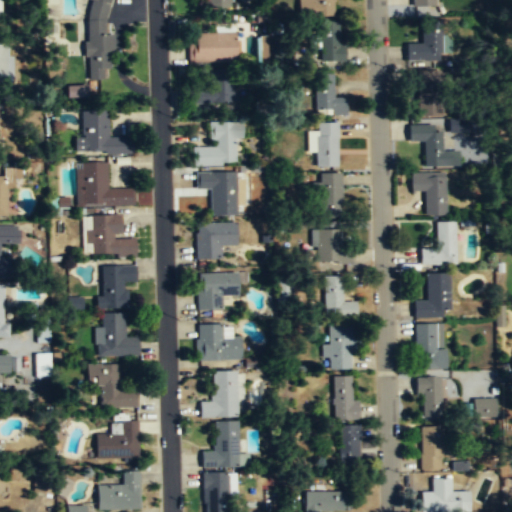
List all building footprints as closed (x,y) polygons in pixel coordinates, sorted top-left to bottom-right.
[(86,0),(87,80),(103,80),(103,70),(112,70),(112,35),(107,35),(107,0),(86,0)] [(333,0),(298,0),(298,15),(333,14),(333,0)] [(335,26),(319,26),(318,64),(343,65),(344,43),(334,43),(335,26)] [(440,62),(440,54),(447,54),(447,29),(420,30),(421,44),(405,44),(405,62),(440,62)] [(188,34),(188,63),(234,63),(234,34),(188,34)] [(0,84),(8,84),(8,44),(0,44),(0,84)] [(230,103),(230,72),(206,72),(206,85),(191,85),(191,103),(230,103)] [(445,74),(415,74),(415,116),(445,116),(445,74)] [(345,98),(332,98),(332,75),(313,75),(313,114),(345,114),(345,98)] [(65,85),(66,98),(87,97),(87,84),(65,85)] [(106,138),(107,111),(77,111),(77,154),(130,155),(130,138),(106,138)] [(449,132),(484,131),(484,117),(448,117),(449,132)] [(192,166),(234,165),(233,139),(241,139),(240,123),(209,124),(210,146),(191,147),(192,166)] [(337,167),(337,123),(313,123),(313,167),(337,167)] [(458,166),(458,151),(440,151),(439,125),(407,125),(408,143),(421,143),(422,167),(458,166)] [(74,163),(74,206),(134,206),(134,188),(106,188),(106,163),(74,163)] [(0,167),(1,215),(6,215),(5,188),(13,188),(13,179),(21,178),(21,167),(0,167)] [(209,216),(235,216),(235,172),(194,172),(194,190),(209,190),(209,216)] [(444,172),(409,172),(409,193),(422,193),(422,214),(444,214),(444,172)] [(318,173),(318,219),(341,219),(340,173),(318,173)] [(118,215),(83,215),(83,255),(134,255),(134,238),(118,238),(118,215)] [(419,265),(454,265),(454,221),(433,221),(433,248),(419,248),(419,265)] [(219,260),(219,246),(234,246),(234,224),(194,224),(194,260),(219,260)] [(0,247),(16,247),(16,227),(0,227),(0,247)] [(315,264),(348,264),(348,248),(341,248),(341,229),(315,229),(315,264)] [(0,267),(0,278),(8,278),(8,257),(0,256),(0,267)] [(99,265),(98,296),(94,296),(94,308),(125,308),(125,283),(133,283),(133,266),(99,265)] [(448,273),(423,273),(423,301),(412,301),(413,318),(448,318),(448,273)] [(221,310),(221,297),(236,297),(236,274),(195,274),(195,310),(221,310)] [(278,305),(293,302),(288,280),(273,283),(278,305)] [(321,317),(354,317),(354,301),(342,301),(342,280),(321,280),(321,317)] [(67,297),(68,310),(82,310),(82,296),(67,297)] [(136,357),(137,337),(123,336),(123,313),(100,313),(100,329),(93,329),(93,356),(136,357)] [(239,360),(238,336),(230,336),(229,325),(195,325),(195,361),(239,360)] [(443,369),(443,325),(414,325),(414,369),(443,369)] [(326,369),(351,370),(351,328),(327,327),(326,369)] [(48,343),(48,330),(34,330),(35,343),(48,343)] [(34,376),(49,376),(48,353),(33,353),(34,376)] [(0,363),(0,371),(13,372),(14,356),(0,355),(0,363)] [(119,365),(85,365),(85,382),(97,382),(97,408),(134,409),(135,391),(119,391),(119,365)] [(242,371),(210,372),(210,401),(197,402),(198,417),(242,416),(242,371)] [(350,401),(351,376),(331,376),(331,421),(358,421),(358,401),(350,401)] [(440,377),(417,378),(418,420),(441,419),(440,377)] [(495,397),(472,398),(473,417),(495,417),(495,397)] [(200,468),(246,467),(245,454),(236,454),(236,421),(211,422),(212,451),(199,451),(200,468)] [(112,424),(112,435),(93,435),(93,459),(136,459),(136,424),(112,424)] [(337,469),(357,469),(357,427),(337,427),(337,469)] [(447,468),(447,430),(419,430),(419,468),(447,468)] [(200,511),(227,511),(227,494),(233,494),(233,472),(200,473),(200,511)] [(137,510),(137,475),(119,475),(119,487),(95,487),(95,510),(137,510)] [(419,490),(419,511),(468,511),(468,490),(419,490)] [(302,493),(302,511),(344,511),(344,493),(302,493)]
